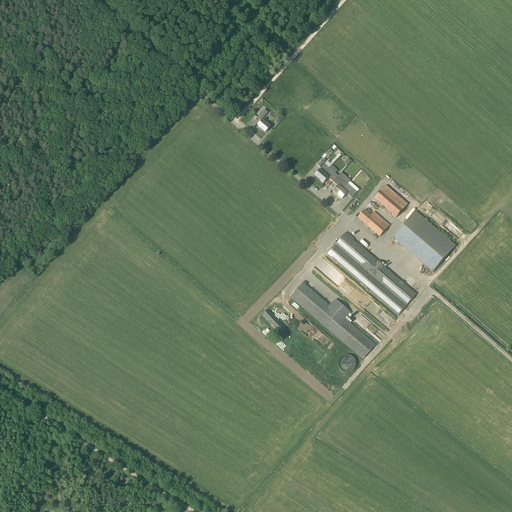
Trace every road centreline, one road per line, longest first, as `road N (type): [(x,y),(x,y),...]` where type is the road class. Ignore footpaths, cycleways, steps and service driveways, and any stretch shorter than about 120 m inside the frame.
road 1 (unclassified): [(428,287),(93,0)]
road 2 (track): [(190,511),(0,391)]
road 3 (track): [(344,0),(234,122)]
road 4 (track): [(511,197),(428,287)]
